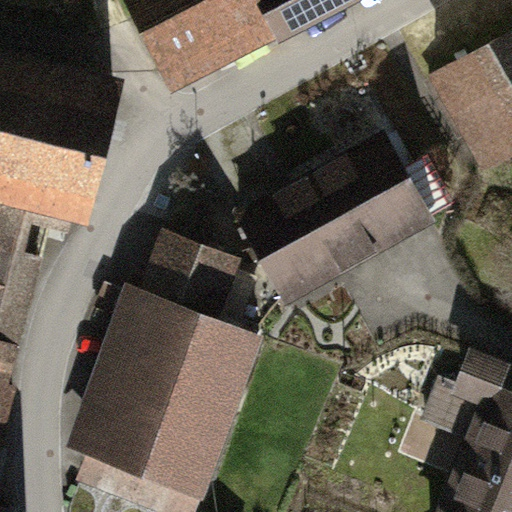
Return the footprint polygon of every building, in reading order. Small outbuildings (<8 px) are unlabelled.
[(282,35),(345,0),(131,0),(169,68),(270,16),(282,35)] [(511,31),(441,74),(496,166),(511,156),(511,31)] [(0,151),(6,126),(23,62),(0,56),(0,151)] [(23,62),(6,126),(100,150),(116,85),(23,62)] [(6,126),(0,151),(0,193),(3,194),(40,204),(84,214),(100,150),(6,126)] [(389,136),(310,180),(355,261),(434,217),(389,136)] [(310,180),(244,217),(289,297),(355,261),(310,180)] [(40,204),(3,194),(0,207),(0,341),(19,347),(40,258),(27,255),(40,204)] [(172,232),(150,293),(215,318),(238,259),(172,232)] [(117,489),(178,511),(194,511),(261,335),(215,318),(150,293),(93,443),(129,456),(117,489)] [(480,437),(471,461),(511,476),(511,367),(485,357),(471,363),(465,378),(469,391),(445,382),(433,420),(460,429),(480,437)] [(511,511),(511,476),(471,461),(451,511),(406,493),(398,511),(511,511)]
